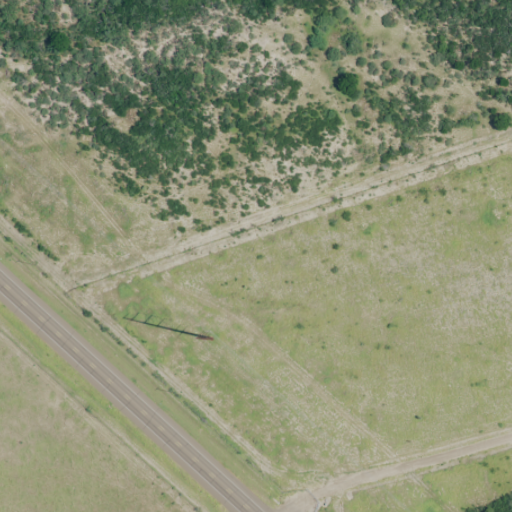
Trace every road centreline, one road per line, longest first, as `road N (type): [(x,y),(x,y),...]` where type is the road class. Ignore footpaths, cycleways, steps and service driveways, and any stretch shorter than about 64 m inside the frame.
road 1 (trunk): [(240,511),(121,387),(0,278)]
road 2 (track): [(301,511),(511,449)]
